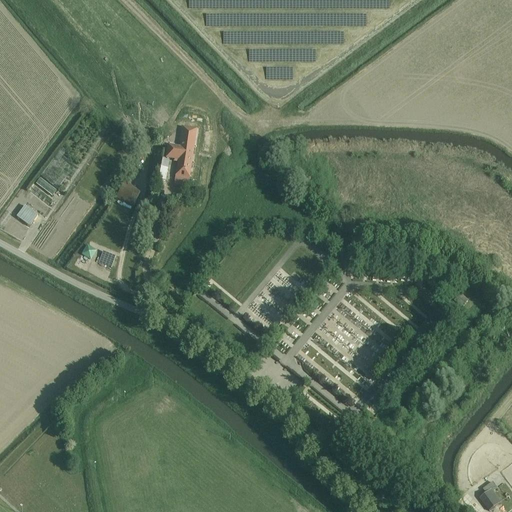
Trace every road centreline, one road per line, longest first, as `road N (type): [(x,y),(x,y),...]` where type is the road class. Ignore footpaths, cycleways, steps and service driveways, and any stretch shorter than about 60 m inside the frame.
road 1 (unclassified): [(307,429),(164,320),(0,244)]
road 2 (track): [(298,124),(242,118),(127,0)]
road 3 (unclassified): [(407,511),(307,429)]
